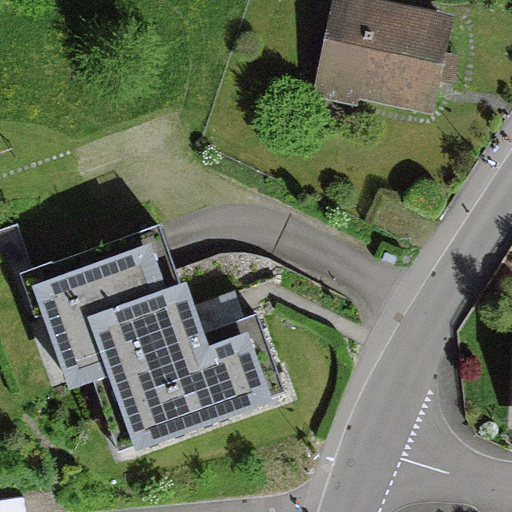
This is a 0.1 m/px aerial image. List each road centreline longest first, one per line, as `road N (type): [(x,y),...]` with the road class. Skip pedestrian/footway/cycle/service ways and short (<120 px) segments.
road 1 (residential): [(511,199),(373,443)]
road 2 (residential): [(511,484),(373,443)]
